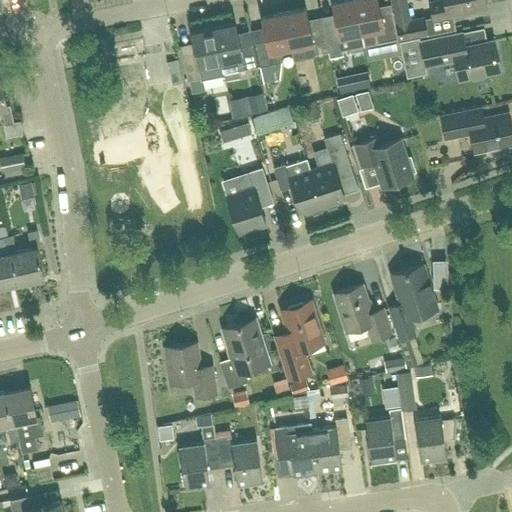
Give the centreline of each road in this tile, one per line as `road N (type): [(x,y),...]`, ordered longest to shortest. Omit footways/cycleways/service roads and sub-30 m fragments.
road 1 (residential): [(81,334),(511,191)]
road 2 (residential): [(39,32),(65,165),(81,334)]
road 3 (residential): [(81,334),(118,511)]
road 4 (residential): [(39,32),(189,0)]
road 5 (residential): [(304,511),(411,496),(438,501)]
